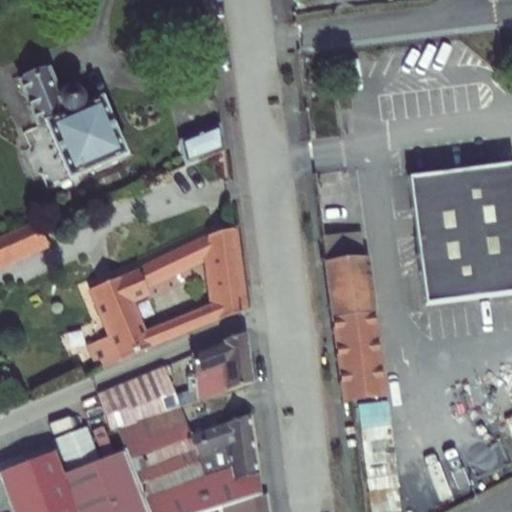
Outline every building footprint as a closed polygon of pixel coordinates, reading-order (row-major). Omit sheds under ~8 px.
[(46,74),(15,89),(32,130),(41,126),(65,185),(126,158),(96,87),(85,92),(77,71),(49,84),(46,74)] [(220,129),(169,137),(170,145),(163,146),(165,163),(223,154),(220,129)] [(511,291),(511,162),(407,177),(425,304),(511,291)] [(142,180),(69,211),(75,225),(148,193),(142,180)] [(69,211),(0,241),(0,265),(45,246),(41,239),(75,225),(69,211)] [(243,310),(233,228),(137,265),(144,284),(207,260),(212,302),(140,331),(148,351),(243,310)] [(318,234),(341,401),(351,400),(383,395),(360,228),(318,234)] [(38,283),(0,299),(0,322),(98,277),(89,255),(36,279),(38,283)] [(144,284),(137,265),(88,288),(109,338),(95,344),(106,370),(148,351),(140,331),(128,300),(147,292),(144,284)] [(246,329),(189,351),(204,392),(252,372),(246,329)] [(164,361),(95,390),(98,397),(105,415),(128,405),(136,420),(137,420),(174,404),(180,402),(164,361)] [(393,488),(391,401),(361,402),(362,488),(393,488)] [(180,402),(174,404),(137,420),(136,420),(117,428),(127,452),(139,492),(226,462),(232,477),(254,471),(245,414),(192,430),(180,402)] [(136,420),(128,405),(105,415),(110,431),(117,428),(136,420)] [(64,474),(56,450),(0,469),(0,470),(14,511),(141,511),(120,454),(64,474)] [(270,511),(267,492),(256,496),(222,507),(222,511),(270,511)]
